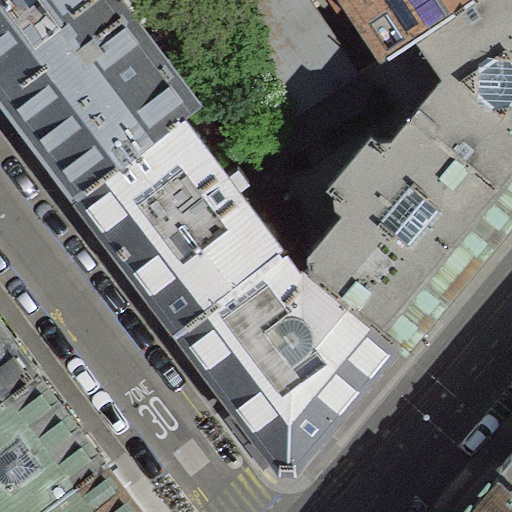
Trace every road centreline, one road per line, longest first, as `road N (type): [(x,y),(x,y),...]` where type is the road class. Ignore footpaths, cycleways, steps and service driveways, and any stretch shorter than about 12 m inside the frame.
road 1 (residential): [(227,511),(0,203)]
road 2 (tertiary): [(511,336),(358,511)]
